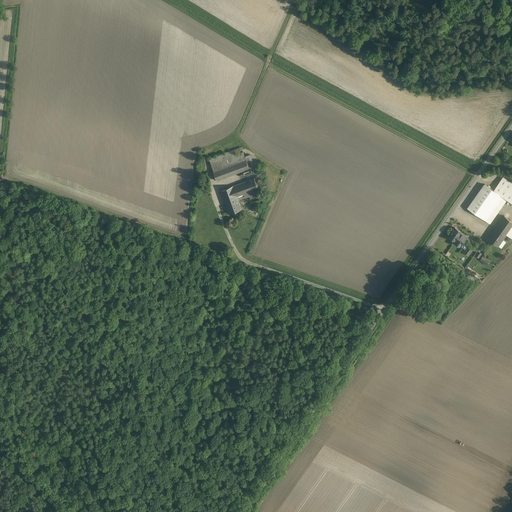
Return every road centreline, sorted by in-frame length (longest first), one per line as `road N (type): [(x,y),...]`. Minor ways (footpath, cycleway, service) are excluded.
road 1 (unclassified): [(243,511),(511,126)]
road 2 (track): [(211,186),(206,153),(241,125),(295,0)]
